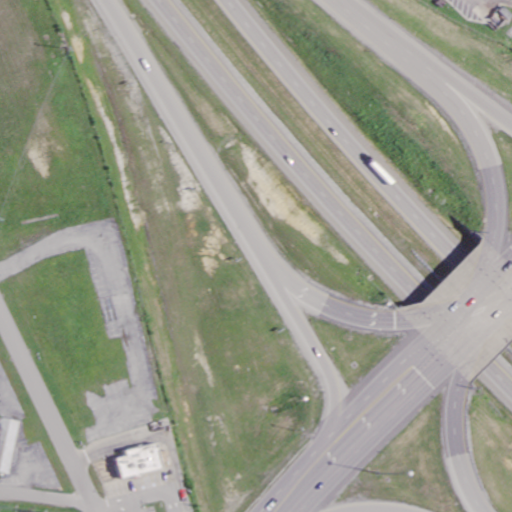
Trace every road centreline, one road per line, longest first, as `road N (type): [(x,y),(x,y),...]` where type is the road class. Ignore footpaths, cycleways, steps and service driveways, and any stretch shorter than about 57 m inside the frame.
road 1 (motorway): [(109,0),(327,377),(333,407),(323,464)]
road 2 (motorway): [(166,0),(355,220),(511,380)]
road 3 (motorway): [(511,317),(356,156),(222,0)]
road 4 (motorway): [(488,246),(491,180),(469,122),(391,48)]
road 5 (trunk): [(278,511),(434,352)]
road 6 (residential): [(0,306),(90,508)]
road 7 (motorway): [(511,128),(334,0)]
road 8 (motorway): [(256,253),(323,304),(401,319)]
road 9 (motorway): [(457,376),(455,459),(481,511)]
